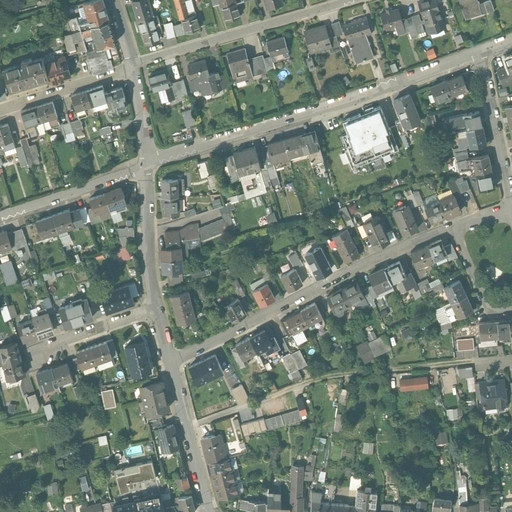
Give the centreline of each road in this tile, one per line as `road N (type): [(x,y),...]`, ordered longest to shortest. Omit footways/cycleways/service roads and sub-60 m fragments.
road 1 (residential): [(145,161),(479,53)]
road 2 (residential): [(169,358),(369,259),(453,227)]
road 3 (residential): [(133,67),(354,0)]
road 4 (residential): [(208,511),(169,358)]
road 5 (residential): [(0,218),(145,161)]
road 6 (residential): [(479,53),(511,203)]
road 7 (residential): [(155,306),(145,161)]
road 8 (residential): [(0,111),(133,67)]
road 9 (residential): [(155,306),(27,349)]
